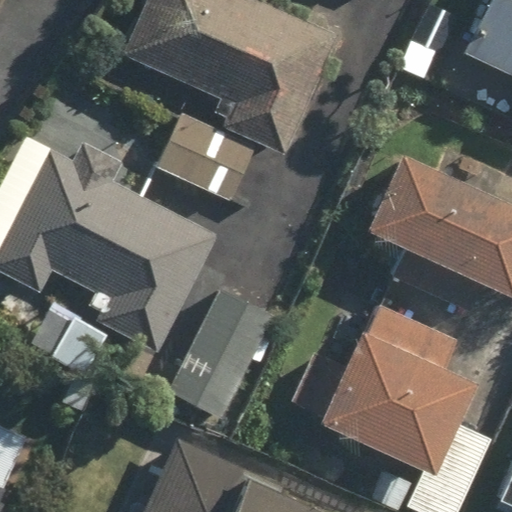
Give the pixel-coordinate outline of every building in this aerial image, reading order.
[(158,150),(151,166),(225,199),(250,142),(276,153),(330,32),(257,0),(139,0),(115,55),(224,103),(215,123),(178,107),(158,150)] [(511,0),(483,0),(461,51),(511,73),(511,0)] [(151,166),(158,150),(61,106),(46,141),(19,129),(0,171),(0,280),(31,294),(11,340),(83,373),(105,324),(158,348),(211,229),(137,196),(151,166)] [(511,280),(511,204),(389,151),(353,234),(396,253),(386,277),(466,311),(477,286),(504,298),(511,280)] [(215,288),(162,390),(216,418),(269,317),(215,288)] [(287,409),(411,467),(395,502),(415,511),(451,511),(485,441),(445,422),(463,382),(438,370),(453,338),(366,297),(334,364),(313,355),(287,409)] [(0,476),(16,438),(0,431),(0,476)] [(353,511),(346,508),(344,511),(332,511),(169,434),(131,511),(353,511)] [(511,445),(489,497),(511,506),(511,445)]
